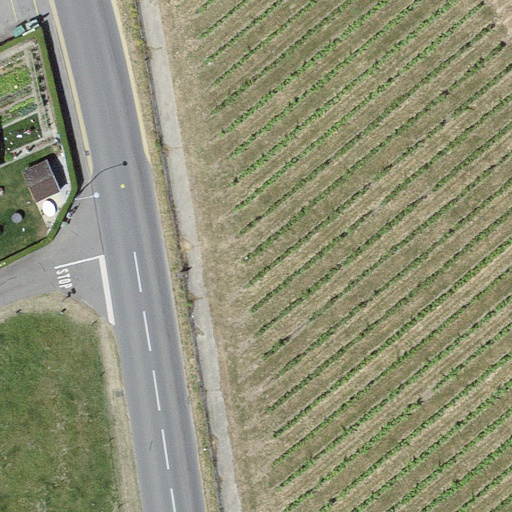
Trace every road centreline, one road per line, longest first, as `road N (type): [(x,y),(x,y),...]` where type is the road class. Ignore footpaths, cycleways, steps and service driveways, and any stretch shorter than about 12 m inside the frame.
road 1 (secondary): [(136,245),(178,511)]
road 2 (secondary): [(80,0),(136,245)]
road 3 (residential): [(136,245),(0,292)]
